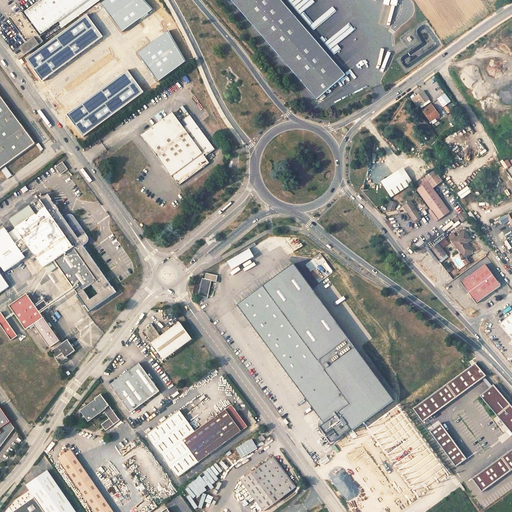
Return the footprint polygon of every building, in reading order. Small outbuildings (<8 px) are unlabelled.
[(88,0),(41,0),(24,13),(41,35),(88,0)] [(138,35),(155,25),(146,9),(138,13),(130,0),(116,0),(95,12),(100,21),(110,15),(115,24),(69,50),(73,58),(65,63),(58,51),(69,44),(66,38),(41,52),(48,64),(43,67),(46,73),(49,71),(51,74),(55,72),(60,81),(139,37),(138,35)] [(282,0),(230,0),(320,101),(349,75),(282,0)] [(41,35),(24,13),(22,14),(39,37),(41,35)] [(39,37),(22,14),(17,18),(16,16),(10,21),(27,45),(34,40),(39,37)] [(353,41),(359,37),(355,31),(349,35),(353,41)] [(406,34),(401,39),(409,47),(417,39),(413,34),(409,38),(406,34)] [(39,46),(34,40),(27,45),(21,49),(22,52),(16,57),(19,60),(39,46)] [(367,60),(358,65),(362,73),(372,69),(367,60)] [(424,92),(413,100),(418,108),(430,100),(424,92)] [(451,102),(446,94),(441,98),(447,106),(451,102)] [(0,171),(36,146),(0,96),(0,171)] [(441,118),(432,105),(424,111),(431,122),(436,119),(437,121),(441,118)] [(183,130),(172,115),(143,136),(179,186),(209,165),(204,158),(207,156),(208,158),(213,154),(189,119),(183,123),(187,128),(183,130)] [(480,140),(474,143),(479,155),(485,152),(480,140)] [(506,158),(499,162),(504,169),(510,165),(506,158)] [(64,162),(56,167),(61,175),(69,170),(64,162)] [(13,177),(7,169),(2,172),(8,181),(13,177)] [(384,186),(393,200),(414,185),(404,171),(384,186)] [(435,173),(427,179),(425,180),(428,184),(429,186),(431,184),(439,179),(435,173)] [(418,190),(440,221),(449,214),(429,186),(428,184),(425,180),(416,186),(419,190),(418,190)] [(456,193),(460,199),(471,192),(466,186),(456,193)] [(116,291),(49,193),(37,201),(42,209),(37,212),(18,225),(37,253),(45,265),(55,259),(90,309),(116,291)] [(18,225),(37,212),(29,201),(10,214),(18,225)] [(403,209),(414,223),(415,222),(416,224),(421,220),(414,211),(416,210),(411,204),(403,209)] [(460,223),(465,219),(461,213),(455,217),(458,221),(460,223)] [(146,218),(142,220),(150,231),(153,228),(146,218)] [(0,267),(3,272),(7,270),(12,277),(27,266),(25,262),(37,253),(18,225),(11,231),(7,225),(0,229),(0,267)] [(424,243),(419,248),(421,251),(427,247),(427,248),(438,262),(447,255),(440,245),(445,242),(443,240),(446,237),(440,229),(424,243)] [(468,240),(462,232),(449,241),(460,256),(469,250),(464,243),(468,240)] [(229,262),(234,270),(256,258),(251,249),(229,262)] [(393,400),(294,263),(237,305),(313,410),(321,404),(332,418),(323,424),(319,427),(325,434),(324,435),(330,443),(350,428),(351,431),(393,400)] [(460,282),(475,303),(499,285),(484,264),(460,282)] [(0,290),(11,284),(3,272),(0,267),(0,290)] [(51,270),(67,294),(73,290),(57,267),(51,270)] [(208,297),(211,280),(216,281),(217,275),(205,273),(204,279),(202,278),(198,296),(208,297)] [(42,318),(26,296),(9,307),(26,330),(34,324),(42,318)] [(15,336),(0,313),(0,326),(9,340),(15,336)] [(511,316),(499,327),(511,342),(511,343),(510,345),(511,347),(511,316)] [(34,324),(49,345),(58,338),(42,318),(34,324)] [(153,327),(144,333),(164,361),(192,341),(180,324),(161,337),(153,327)] [(50,348),(54,354),(53,355),(58,361),(66,356),(64,354),(72,348),(65,337),(60,341),(51,347),(50,348)] [(58,338),(49,345),(51,347),(60,341),(58,338)] [(110,385),(131,413),(159,392),(160,391),(140,364),(139,364),(110,385)] [(102,422),(106,428),(119,418),(101,393),(95,397),(96,399),(82,409),(89,419),(103,408),(109,417),(102,422)] [(147,435),(178,477),(248,426),(232,404),(195,431),(181,411),(147,435)] [(332,418),(321,404),(313,410),(323,424),(332,418)] [(0,407),(0,446),(14,428),(0,407)] [(430,430),(440,423),(438,420),(428,428),(430,430)] [(500,441),(485,423),(443,457),(458,476),(500,441)] [(236,448),(242,458),(258,450),(253,440),(236,448)] [(511,446),(488,466),(511,493),(511,446)] [(114,511),(71,448),(58,457),(95,511),(114,511)] [(223,461),(220,463),(226,471),(229,469),(223,461)] [(278,461),(245,485),(264,510),(297,487),(278,461)] [(7,511),(45,511),(38,502),(41,500),(33,489),(16,501),(7,511)] [(222,498),(219,505),(224,508),(228,501),(222,498)]
